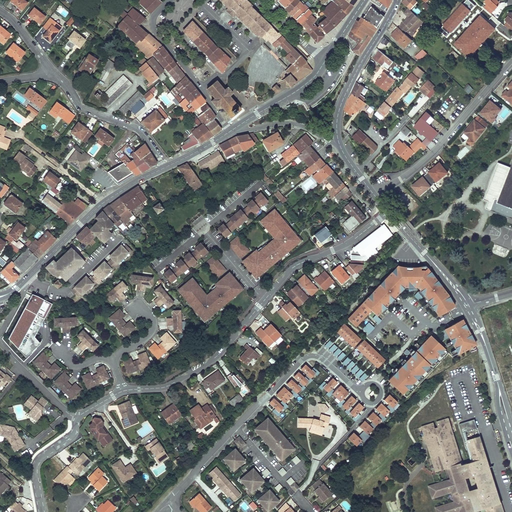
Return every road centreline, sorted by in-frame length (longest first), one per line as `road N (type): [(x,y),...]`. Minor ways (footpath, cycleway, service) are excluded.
road 1 (secondary): [(0,296),(96,207),(165,167)]
road 2 (residential): [(511,61),(434,150),(375,195)]
road 3 (residential): [(121,389),(196,371),(264,303)]
road 4 (residential): [(363,393),(312,355),(236,427)]
road 5 (residential): [(264,303),(296,264),(349,240),(387,210)]
road 6 (tertiary): [(338,141),(339,108),(397,0)]
road 7 (residential): [(165,167),(146,136),(84,108),(52,69)]
road 8 (tertiary): [(511,430),(467,304)]
road 9 (residential): [(200,86),(249,52),(203,0)]
road 10 (tertiary): [(467,304),(387,210)]
